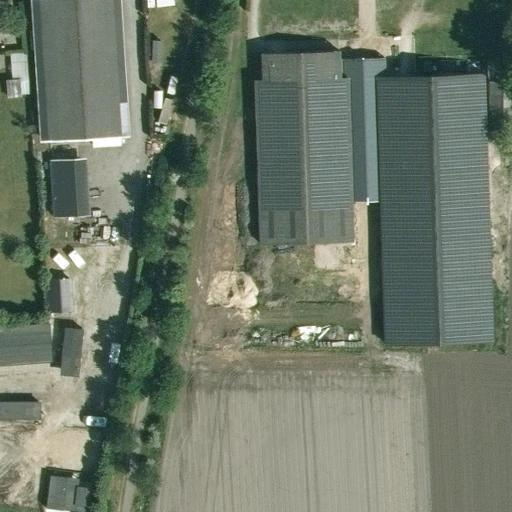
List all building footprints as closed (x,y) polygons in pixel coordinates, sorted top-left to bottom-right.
[(38,0),(49,141),(120,136),(110,0),(38,0)] [(168,10),(168,1),(151,1),(151,11),(168,10)] [(352,240),(347,77),(339,77),(339,50),(262,52),(263,79),(255,80),(260,243),(352,240)] [(24,54),(8,55),(9,75),(24,74),(24,54)] [(483,73),(377,76),(385,345),(492,341),(483,73)] [(19,78),(7,79),(5,79),(6,97),(8,97),(21,96),(19,78)] [(511,81),(489,81),(489,131),(511,130),(511,81)] [(89,215),(86,158),(49,160),(52,217),(89,215)] [(48,241),(61,239),(59,227),(46,229),(48,241)] [(71,311),(69,279),(47,280),(49,312),(71,311)] [(0,362),(51,359),(48,321),(0,324),(0,362)] [(59,368),(78,369),(82,330),(63,328),(59,368)] [(0,419),(38,419),(38,402),(0,401),(0,419)]
